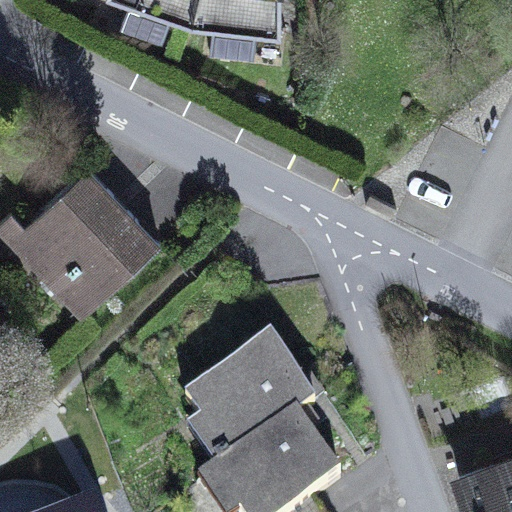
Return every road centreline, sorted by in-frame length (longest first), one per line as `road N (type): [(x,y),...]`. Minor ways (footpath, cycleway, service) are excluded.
road 1 (residential): [(343,227),(0,53)]
road 2 (residential): [(428,511),(342,274),(343,227)]
road 3 (residential): [(450,280),(511,141)]
